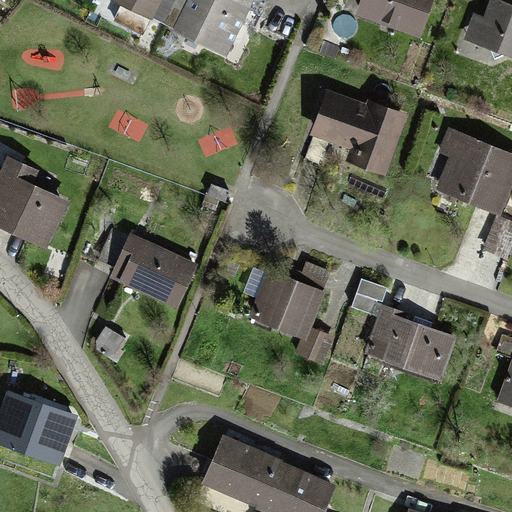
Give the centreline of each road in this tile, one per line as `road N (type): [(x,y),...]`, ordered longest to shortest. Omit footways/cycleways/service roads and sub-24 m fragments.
road 1 (residential): [(471,511),(208,413),(174,416),(126,452)]
road 2 (residential): [(511,311),(232,208)]
road 3 (residential): [(126,452),(0,270)]
